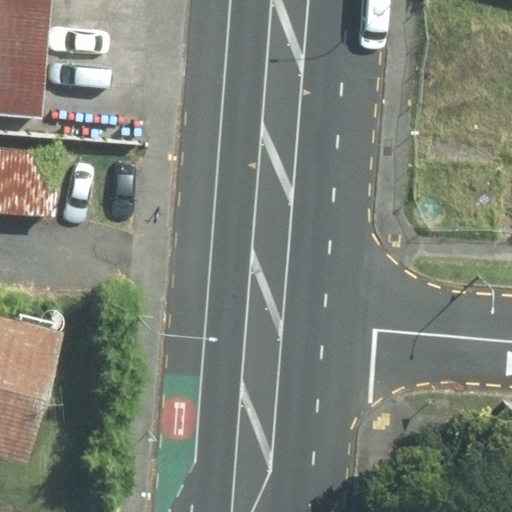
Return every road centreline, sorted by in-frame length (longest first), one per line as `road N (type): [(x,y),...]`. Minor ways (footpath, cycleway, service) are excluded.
road 1 (primary): [(297,0),(272,324)]
road 2 (residential): [(272,324),(511,341)]
road 3 (primary): [(272,324),(257,511)]
